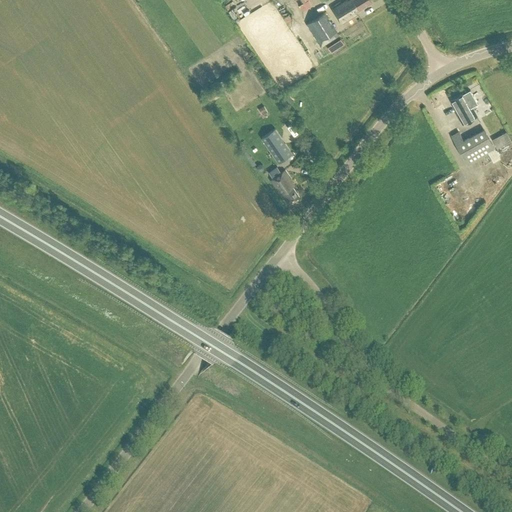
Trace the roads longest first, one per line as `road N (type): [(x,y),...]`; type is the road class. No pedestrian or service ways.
road 1 (trunk): [(458,511),(0,215)]
road 2 (unclassified): [(511,480),(373,378),(280,254)]
road 3 (tertiary): [(82,511),(280,254)]
road 4 (tertiary): [(280,254),(381,123),(443,68)]
